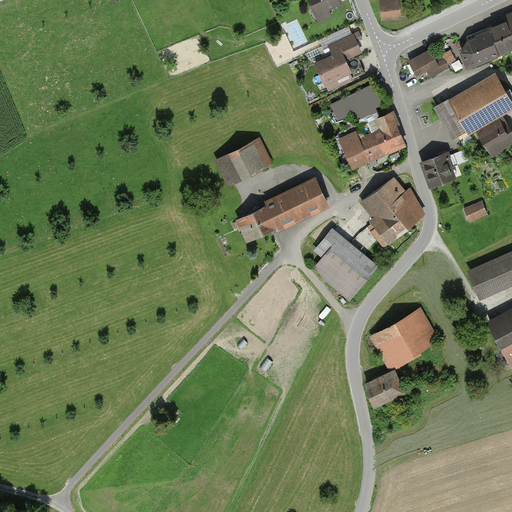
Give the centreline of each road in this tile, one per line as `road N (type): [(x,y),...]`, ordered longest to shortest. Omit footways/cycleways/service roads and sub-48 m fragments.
road 1 (unclassified): [(385,48),(431,223),(357,331),(354,365),(370,450),(362,511)]
road 2 (track): [(73,511),(57,500),(290,247)]
